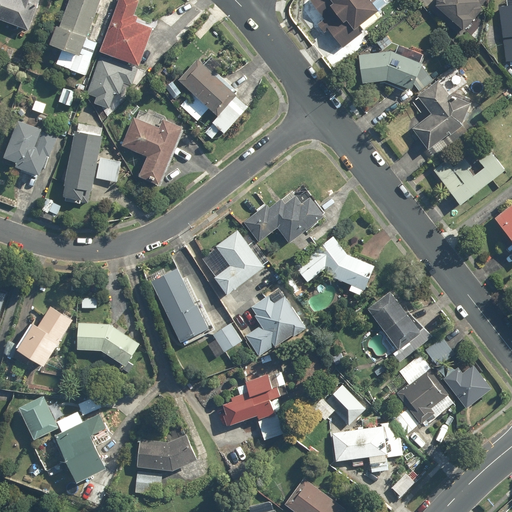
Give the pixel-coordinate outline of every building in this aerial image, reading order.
[(0,0),(0,17),(34,30),(45,0),(0,0)] [(104,0),(71,0),(53,43),(65,48),(60,62),(87,74),(99,44),(88,39),(104,0)] [(136,19),(143,0),(122,0),(106,49),(145,63),(158,27),(136,19)] [(391,0),(314,0),(329,20),(324,24),(328,30),(334,26),(346,44),(364,31),(359,25),(393,1),(391,0)] [(436,0),(432,5),(462,35),(479,19),(473,13),(485,2),(483,0),(436,0)] [(511,4),(502,5),(508,61),(511,60),(511,4)] [(389,34),(377,42),(382,50),(394,42),(389,34)] [(363,54),(366,82),(391,79),(416,88),(427,62),(395,50),(363,54)] [(140,69),(102,57),(90,94),(99,97),(98,101),(114,106),(119,91),(124,93),(128,81),(135,83),(140,69)] [(251,106),(201,59),(181,80),(195,93),(184,105),(200,119),(212,106),(223,116),(210,130),(217,136),(225,128),(228,131),(251,106)] [(435,112),(417,127),(433,148),(454,132),(455,134),(468,124),(467,123),(474,101),(452,94),(440,78),(420,95),(435,112)] [(164,182),(186,125),(140,107),(126,143),(154,154),(146,175),(164,182)] [(21,161),(19,166),(46,175),(61,134),(20,120),(7,156),(21,161)] [(103,134),(76,130),(68,198),(86,200),(88,188),(96,189),(103,134)] [(455,190),(465,203),(509,169),(484,136),(473,145),(489,166),(478,174),(461,152),(451,160),(467,181),(455,190)] [(247,219),(262,239),(280,226),(292,241),(328,213),(309,189),(289,204),(284,198),(272,207),(268,202),(247,219)] [(511,203),(497,218),(511,233),(511,203)] [(268,264),(240,230),(219,247),(234,265),(218,277),(231,293),(268,264)] [(336,235),(299,264),(311,280),(328,265),(340,278),(354,284),(353,288),(364,292),(366,287),(370,288),(379,264),(350,254),(336,235)] [(179,267),(154,280),(186,340),(211,327),(179,267)] [(394,288),(370,307),(403,349),(427,330),(394,288)] [(262,292),(233,313),(263,356),(309,323),(290,295),(279,303),(273,295),(267,299),(262,292)] [(50,364),(77,319),(55,306),(42,327),(38,325),(24,348),(50,364)] [(114,325),(81,321),(81,349),(105,349),(130,364),(143,342),(114,325)] [(244,339),(233,321),(216,335),(219,339),(211,344),(218,355),(244,339)] [(445,334),(426,348),(439,365),(458,352),(445,334)] [(426,425),(458,401),(424,356),(404,371),(413,383),(401,392),(426,425)] [(462,366),(447,377),(470,406),(495,387),(478,364),(467,372),(462,366)] [(225,399),(232,422),(262,413),(263,418),(280,413),(275,399),(286,396),(279,372),(240,383),(244,393),(225,399)] [(344,382),(326,399),(351,424),(369,408),(344,382)] [(46,394),(23,405),(39,438),(62,427),(46,394)] [(96,395),(81,401),(86,414),(101,408),(96,395)] [(421,423),(407,408),(396,418),(410,433),(421,423)] [(102,412),(59,435),(83,481),(112,466),(96,435),(110,427),(102,412)] [(395,428),(336,432),(340,457),(374,456),(374,470),(390,468),(389,457),(404,455),(403,437),(395,428)] [(173,441),(145,437),(141,465),(178,470),(203,458),(190,433),(173,441)] [(163,472),(137,470),(136,491),(162,493),(163,472)] [(310,477),(290,502),(301,511),(351,511),(352,510),(310,477)] [(106,488),(87,481),(83,495),(102,501),(106,488)]
